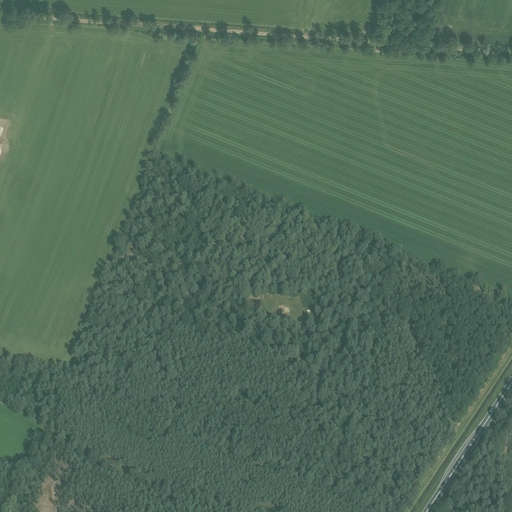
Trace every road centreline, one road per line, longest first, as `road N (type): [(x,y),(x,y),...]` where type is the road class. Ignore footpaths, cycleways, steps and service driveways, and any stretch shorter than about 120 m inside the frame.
road 1 (track): [(0,14),(511,52)]
road 2 (trunk): [(425,511),(511,381)]
